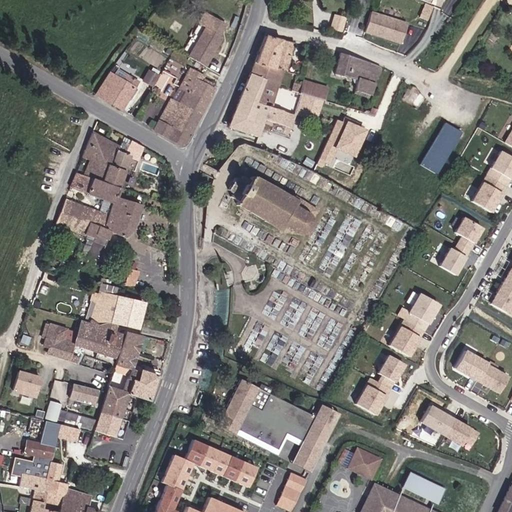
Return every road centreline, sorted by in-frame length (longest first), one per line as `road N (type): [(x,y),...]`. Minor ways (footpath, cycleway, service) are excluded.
road 1 (tertiary): [(191,165),(182,346),(121,511)]
road 2 (residential): [(511,221),(428,356),(428,373),(444,390),(511,435)]
road 3 (tertiary): [(0,55),(191,165)]
road 4 (residential): [(254,23),(368,54),(434,86)]
road 5 (tertiary): [(254,23),(191,165)]
